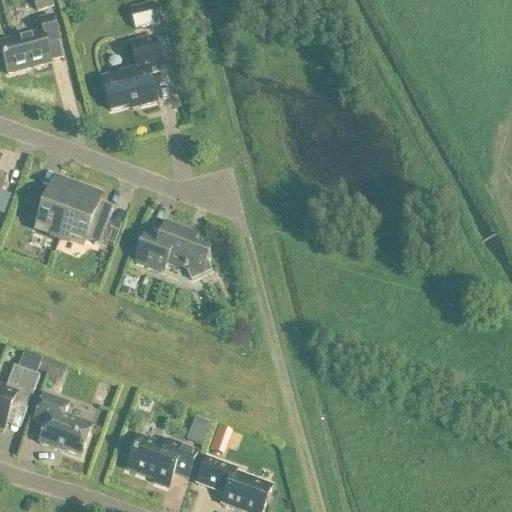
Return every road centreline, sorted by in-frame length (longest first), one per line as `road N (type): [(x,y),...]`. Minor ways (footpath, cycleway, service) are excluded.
road 1 (residential): [(318,511),(238,216),(0,126)]
road 2 (residential): [(0,469),(115,511)]
